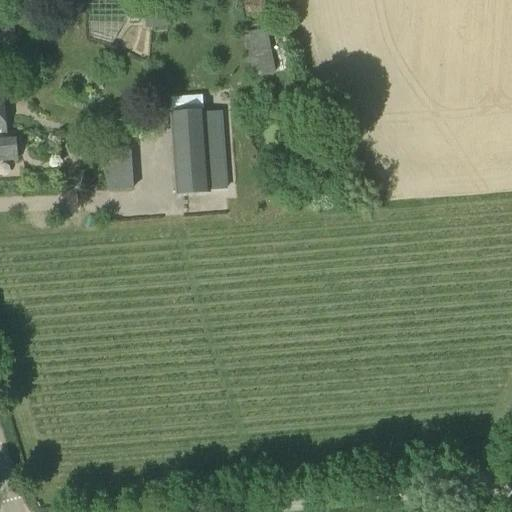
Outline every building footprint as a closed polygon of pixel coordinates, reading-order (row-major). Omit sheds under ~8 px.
[(170,27),(169,15),(181,14),(181,0),(128,3),(128,17),(145,16),(146,28),(170,27)] [(246,34),(257,78),(285,71),(274,27),(246,34)] [(212,193),(212,191),(228,190),(223,112),(207,113),(206,109),(171,112),(177,196),(212,193)] [(5,117),(0,117),(0,159),(16,158),(14,139),(7,139),(5,117)] [(107,191),(134,189),(131,150),(104,152),(107,191)]
